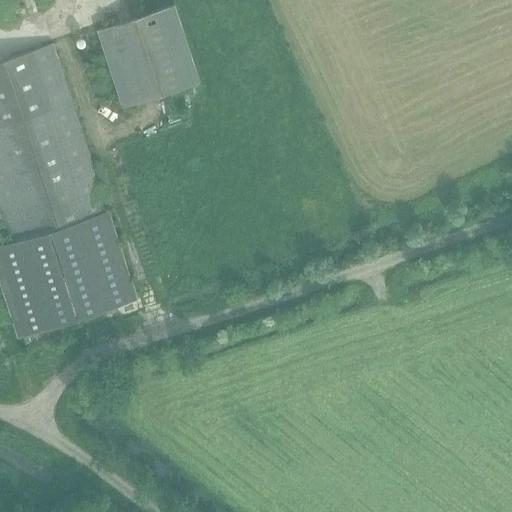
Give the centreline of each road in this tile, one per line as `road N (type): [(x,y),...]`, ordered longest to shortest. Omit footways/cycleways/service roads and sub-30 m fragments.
road 1 (unclassified): [(31,419),(55,382),(103,352),(511,217)]
road 2 (unclassified): [(148,511),(31,419)]
